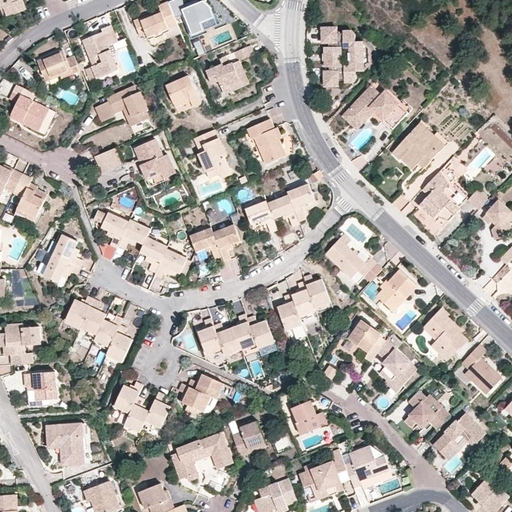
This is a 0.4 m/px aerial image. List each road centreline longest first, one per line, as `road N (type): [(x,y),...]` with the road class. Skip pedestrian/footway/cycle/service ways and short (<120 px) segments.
road 1 (residential): [(355,195),(291,260),(169,306)]
road 2 (residential): [(511,340),(355,195)]
road 3 (residential): [(355,195),(300,103),(290,35)]
road 4 (residential): [(0,396),(54,511)]
